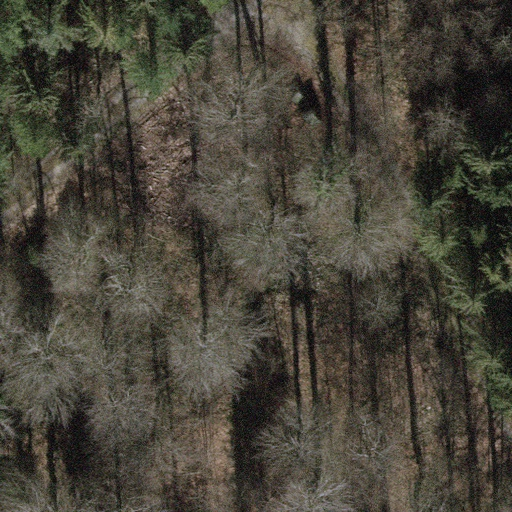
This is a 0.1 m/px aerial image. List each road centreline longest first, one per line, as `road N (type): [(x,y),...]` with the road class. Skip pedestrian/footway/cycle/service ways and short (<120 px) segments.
road 1 (track): [(511,417),(290,0)]
road 2 (track): [(246,0),(0,213)]
